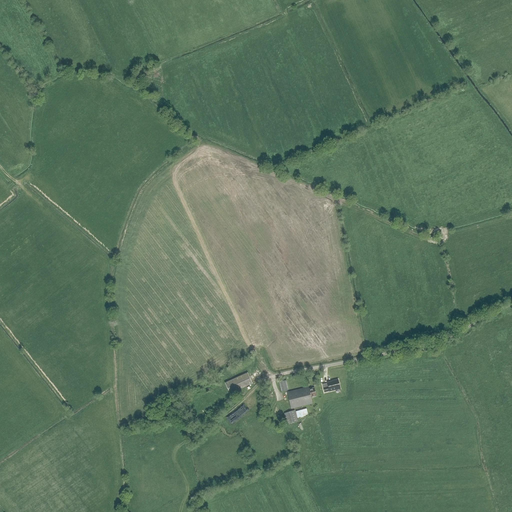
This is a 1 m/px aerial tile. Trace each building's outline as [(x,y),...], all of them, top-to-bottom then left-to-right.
[(247,373),(225,383),(230,394),(252,384),(247,373)] [(324,392),(329,391),(340,388),(338,379),(332,381),(327,383),(322,384),(324,392)] [(288,390),(286,380),(279,382),(281,392),(288,390)] [(312,403),(311,398),(316,396),(314,388),(309,389),(308,387),(287,392),(291,409),(312,403)] [(308,415),(306,409),(296,412),(298,418),(308,415)] [(294,411),(284,414),(287,424),(298,421),(294,411)]
